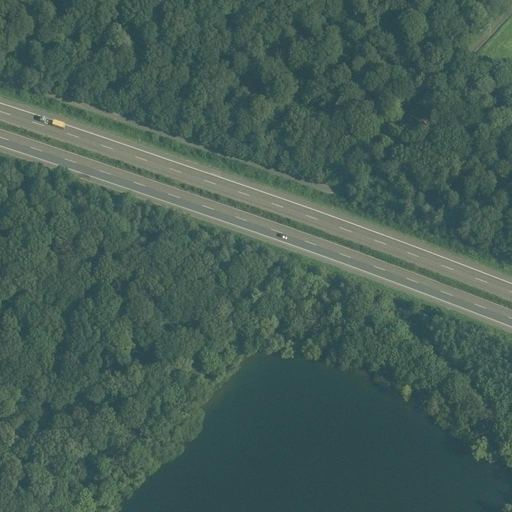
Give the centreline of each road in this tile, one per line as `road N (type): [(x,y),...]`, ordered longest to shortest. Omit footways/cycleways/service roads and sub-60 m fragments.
road 1 (motorway): [(511,294),(0,109)]
road 2 (motorway): [(0,141),(511,323)]
